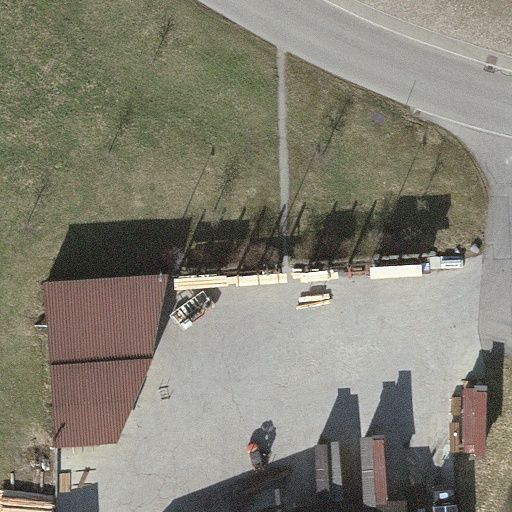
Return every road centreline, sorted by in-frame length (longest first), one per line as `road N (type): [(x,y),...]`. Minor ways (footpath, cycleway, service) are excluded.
road 1 (track): [(511,324),(292,358),(123,511)]
road 2 (tertiary): [(250,0),(339,46),(511,108)]
